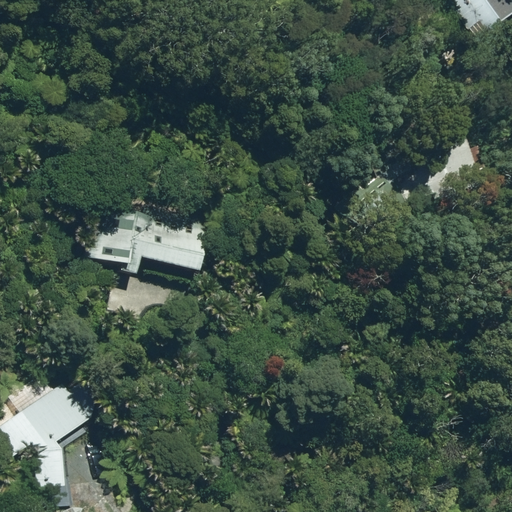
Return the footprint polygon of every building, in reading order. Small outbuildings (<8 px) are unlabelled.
[(511,0),(446,0),(476,42),(511,17),(511,0)] [(432,198),(436,207),(478,190),(458,141),(440,148),(445,161),(397,180),(408,207),(432,198)] [(361,194),(362,225),(390,224),(388,193),(361,194)] [(124,272),(141,277),(142,270),(194,284),(209,222),(100,194),(84,257),(125,268),(124,272)] [(38,488),(39,508),(75,507),(73,486),(69,487),(67,452),(60,443),(94,419),(99,396),(85,380),(71,391),(64,383),(0,429),(0,447),(11,462),(34,445),(39,453),(40,466),(33,466),(35,487),(38,488)]
